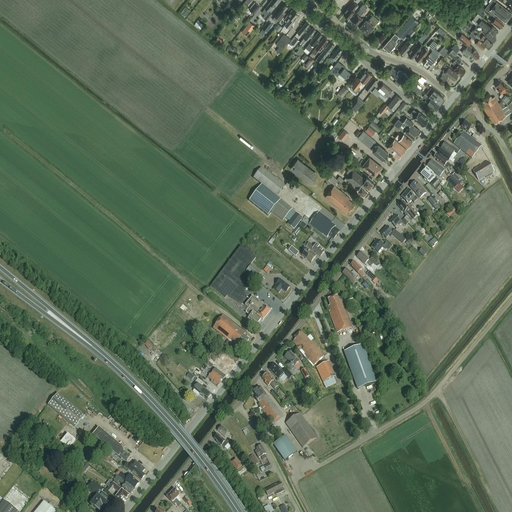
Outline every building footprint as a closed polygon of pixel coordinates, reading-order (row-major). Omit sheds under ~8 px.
[(276,4),(279,0),(271,0),(269,3),(265,9),(268,11),(263,18),(267,21),(272,15),(268,11),(273,6),(274,7),(274,6),(275,7),(276,5),(276,4)] [(504,16),(508,19),(511,14),(497,2),(496,2),(494,1),(494,0),(491,0),(489,3),(504,15),(504,16)] [(351,9),(356,4),(353,2),(344,12),(345,13),(343,14),(348,18),(352,14),(352,15),(354,12),(351,9)] [(254,13),(256,11),(260,6),(255,3),(251,7),(249,9),(249,10),(251,11),(252,12),(254,13)] [(505,22),(508,19),(504,16),(504,15),(489,3),(485,9),(493,16),(494,16),(495,14),(505,22)] [(284,4),(278,12),(275,16),(279,20),(285,12),(284,11),(288,7),(284,4)] [(360,22),(362,19),(360,16),(367,8),(363,5),(361,8),(359,10),(360,10),(353,17),(354,18),(351,21),(357,25),(359,22),(360,22)] [(180,12),(186,17),(190,11),(185,7),(180,12)] [(288,21),(295,13),(292,10),(285,19),(288,21)] [(286,30),(287,28),(288,28),(292,24),(293,24),(294,22),(296,18),(299,15),(298,15),(298,14),(296,13),(295,13),(288,21),(285,25),(283,28),(286,30)] [(475,27),(479,30),(480,28),(486,33),(485,34),(493,41),(496,38),(494,36),(498,31),(496,29),(492,26),(491,27),(481,20),(483,18),(478,13),(473,19),(478,24),(475,27)] [(366,20),(361,26),(360,28),(367,34),(374,27),(379,20),(373,15),(367,21),(366,20)] [(403,39),(414,26),(418,22),(412,16),(396,34),(395,32),(391,36),(389,39),(383,46),(389,51),(395,44),(397,41),(396,40),(395,40),(399,36),(403,39)] [(499,28),(503,23),(494,16),(493,16),(492,18),(494,20),(492,22),(498,27),(499,28)] [(255,25),(249,21),(244,28),(249,32),(255,25)] [(272,25),(268,22),(263,29),(266,32),(272,25)] [(307,28),(308,26),(309,25),(306,22),(297,33),(301,36),(304,32),(305,33),(307,29),(307,28)] [(311,38),(314,34),(313,34),(316,30),(312,27),(300,43),(303,45),(307,41),(310,37),(311,38)] [(437,31),(444,37),(447,33),(440,27),(437,31)] [(477,32),(479,30),(475,27),(470,32),(471,33),(473,35),(486,45),(488,48),(493,42),(483,34),(482,36),(477,32)] [(410,38),(416,32),(412,29),(407,36),(410,38)] [(317,43),(319,40),(319,39),(322,35),(318,32),(305,48),(309,51),(316,43),(317,43)] [(482,49),(486,45),(473,35),(471,33),(469,35),(475,40),(477,41),(475,44),(478,46),(482,49)] [(475,59),(479,55),(475,51),(476,50),(469,44),(471,41),(462,34),(458,38),(466,45),(465,46),(466,47),(462,52),(466,56),(469,53),(475,59)] [(282,50),(290,39),(284,35),(281,39),(283,41),(279,47),(282,50)] [(378,40),(382,44),(387,38),(383,35),(378,40)] [(291,48),(293,45),(295,46),(299,41),(294,37),(290,42),(288,45),(291,48)] [(325,44),(328,40),(324,37),(312,53),(315,55),(318,51),(319,51),(322,48),(323,48),(325,45),(325,44)] [(404,55),(413,44),(408,40),(399,51),(400,51),(400,52),(401,53),(402,53),(404,55)] [(412,58),(424,45),(419,41),(417,44),(411,51),(408,54),(412,58)] [(428,47),(432,51),(438,44),(433,41),(428,47)] [(331,49),(334,45),(330,42),(318,57),(317,59),(320,62),(325,56),(328,53),(329,53),(332,50),(331,49)] [(451,53),(454,55),(460,49),(455,44),(451,48),(453,50),(451,53)] [(424,46),(414,57),(419,62),(429,51),(424,46)] [(339,55),(342,50),(339,47),(336,50),(330,57),(331,57),(330,58),(332,61),(333,59),(335,61),(340,55),(339,55)] [(439,52),(444,56),(448,50),(444,47),(439,52)] [(461,76),(465,70),(458,64),(461,61),(454,55),(451,53),(453,50),(451,48),(447,53),(451,57),(451,58),(454,61),(452,63),(456,67),(454,70),(461,76)] [(431,65),(438,56),(432,51),(426,58),(427,59),(423,64),(427,68),(430,65),(431,65)] [(308,63),(305,66),(309,69),(315,61),(311,58),(307,62),(308,63)] [(312,72),(314,74),(321,66),(318,64),(312,72)] [(333,73),(339,66),(336,64),(329,73),(332,75),(333,73)] [(348,75),(350,73),(344,68),(345,67),(341,64),(339,66),(333,73),(337,76),(340,73),(346,78),(348,75),(348,76),(349,75),(348,75)] [(401,83),(407,76),(407,75),(405,73),(404,74),(404,73),(403,74),(402,73),(402,72),(400,71),(399,71),(399,70),(397,72),(392,68),(388,72),(401,83)] [(442,75),(447,78),(448,76),(454,81),(458,75),(448,68),(444,73),(444,72),(442,75)] [(363,87),(372,76),(366,71),(359,79),(358,78),(352,87),(356,90),(360,84),(363,87)] [(373,77),(365,88),(369,91),(377,80),(373,77)] [(507,93),(510,91),(505,87),(505,86),(504,85),(503,85),(500,82),(496,87),(500,90),(499,91),(502,94),(502,93),(503,93),(505,91),(507,93)] [(418,94),(421,90),(411,83),(408,86),(411,88),(411,89),(418,94)] [(383,84),(380,88),(388,95),(391,90),(383,84)] [(342,88),(338,93),(343,97),(349,91),(345,88),(342,88)] [(440,105),(444,99),(444,98),(431,88),(426,94),(440,105)] [(436,109),(440,105),(426,94),(425,93),(423,96),(426,99),(425,101),(427,103),(436,109)] [(394,110),(397,106),(397,105),(402,99),(397,95),(388,105),(386,104),(379,112),(382,114),(387,109),(392,113),(394,110)] [(508,105),(511,101),(505,95),(502,99),(508,105)] [(483,108),(493,124),(511,112),(507,106),(502,109),(501,107),(495,97),(492,98),(491,96),(481,102),(485,107),(483,108)] [(356,111),(364,102),(358,97),(350,107),(356,111)] [(398,108),(403,111),(407,105),(403,102),(398,108)] [(422,126),(428,120),(419,112),(418,114),(414,110),(410,115),(414,118),(413,119),(417,122),(417,121),(419,122),(419,123),(422,126)] [(404,132),(414,140),(420,131),(412,125),(413,123),(406,118),(402,122),(398,119),(394,124),(402,131),(404,132)] [(382,129),(372,121),(370,124),(379,132),(382,129)] [(476,141),(478,138),(475,134),(476,133),(475,131),(471,128),(472,127),(469,124),(469,125),(465,122),(462,127),(465,130),(465,131),(470,134),(470,133),(473,136),(472,137),(476,141)] [(390,135),(396,127),(394,125),(387,133),(390,135)] [(371,137),(375,132),(369,127),(365,131),(371,137)] [(344,130),(338,136),(343,140),(348,134),(344,130)] [(357,138),(361,140),(370,148),(371,147),(373,148),(373,151),(383,160),(388,153),(378,145),(375,145),(374,144),(376,141),(363,131),(357,138)] [(482,147),(463,132),(453,144),(472,159),(482,147)] [(407,148),(413,141),(404,134),(398,141),(407,148)] [(395,139),(390,145),(387,148),(399,158),(406,149),(395,139)] [(456,155),(459,152),(452,147),(451,148),(445,143),(441,149),(451,157),(454,153),(456,155)] [(454,161),(451,158),(440,150),(438,153),(440,155),(440,156),(442,158),(448,162),(449,161),(453,163),(454,161)] [(450,170),(452,167),(447,163),(437,155),(434,158),(439,162),(438,163),(444,167),(447,169),(448,168),(450,170)] [(312,184),(321,174),(301,157),(292,168),(312,184)] [(369,158),(362,167),(371,173),(372,174),(374,176),(380,170),(381,168),(380,166),(369,158)] [(440,177),(445,171),(432,161),(427,167),(435,173),(435,174),(440,177)] [(478,181),(494,172),(488,162),(472,171),(478,181)] [(369,187),(373,183),(367,178),(366,179),(351,167),(347,172),(349,174),(346,178),(358,188),(357,189),(364,194),(367,190),(370,187),(369,187)] [(261,169),(253,179),(276,197),(284,187),(261,169)] [(429,184),(435,177),(426,169),(420,176),(429,184)] [(458,182),(461,179),(456,174),(453,177),(458,182)] [(335,185),(338,181),(332,175),(328,179),(335,185)] [(459,185),(452,178),(448,181),(455,188),(459,185)] [(437,189),(440,186),(436,180),(431,185),(436,190),(437,191),(438,190),(437,189)] [(420,199),(426,193),(417,183),(416,182),(410,187),(420,199)] [(271,212),(280,200),(262,185),(249,202),(268,217),(271,212)] [(348,213),(355,205),(349,200),(350,198),(334,185),(325,197),(339,208),(341,208),(342,209),(342,208),(348,213)] [(411,200),(414,203),(417,200),(414,197),(415,197),(408,190),(401,197),(408,205),(411,200)] [(433,207),(436,204),(431,198),(428,201),(433,207)] [(406,206),(402,202),(398,206),(401,210),(404,213),(406,211),(413,220),(417,217),(413,211),(412,209),(409,207),(408,208),(407,206),(406,206)] [(454,207),(447,213),(451,217),(457,210),(454,207)] [(319,212),(309,225),(326,238),(328,236),(334,240),(339,232),(334,228),(335,227),(331,224),(332,223),(319,212)] [(293,230),(303,219),(296,213),(289,221),(287,225),(293,230)] [(405,227),(410,221),(406,217),(402,222),(395,216),(389,223),(395,228),(397,225),(399,226),(401,223),(405,227)] [(392,235),(397,240),(403,244),(406,241),(394,231),(393,233),(387,227),(380,234),(386,239),(389,236),(390,237),(392,235)] [(429,244),(432,248),(435,246),(434,245),(437,242),(435,239),(429,244)] [(392,247),(386,241),(385,243),(386,243),(383,246),(377,241),(371,248),(378,254),(382,248),(389,251),(392,247)] [(324,252),(319,249),(319,247),(316,245),(314,247),(311,245),(310,245),(309,244),(307,246),(320,257),(324,252)] [(252,321),(257,325),(261,320),(263,322),(270,312),(265,308),(245,292),(254,280),(245,273),(256,258),(241,246),(210,287),(225,299),(227,296),(246,312),(246,313),(248,315),(251,313),(252,314),(248,319),(251,322),(252,321)] [(287,250),(295,257),(299,253),(291,246),(287,250)] [(311,264),(316,257),(307,249),(302,256),(311,264)] [(371,267),(373,264),(375,266),(378,263),(372,257),(369,261),(361,253),(357,257),(364,265),(367,263),(371,267)] [(358,274),(360,276),(361,277),(363,274),(360,271),(362,269),(359,266),(358,267),(354,262),(350,266),(358,274)] [(255,280),(258,276),(260,274),(251,266),(246,272),(251,276),(255,280)] [(343,274),(344,276),(350,281),(349,282),(353,285),(356,282),(354,280),(356,278),(351,273),(350,273),(346,270),(343,274)] [(366,274),(373,281),(376,278),(369,271),(366,274)] [(275,285),(276,286),(273,290),(278,294),(281,290),(285,293),(290,288),(280,280),(275,285)] [(337,334),(352,328),(342,300),(339,301),(337,296),(328,300),(330,306),(328,307),(330,311),(329,312),(337,334)] [(243,348),(249,341),(244,336),(246,333),(223,315),(213,328),(228,340),(226,344),(229,346),(233,342),(236,345),(237,344),(243,348)] [(195,333),(198,329),(192,325),(189,329),(195,333)] [(313,367),(324,357),(311,342),(313,340),(309,336),(307,338),(306,336),(305,336),(301,332),(294,338),(295,340),(293,342),(297,347),(295,349),(298,352),(299,351),(313,367)] [(149,348),(153,344),(148,339),(145,343),(149,348)] [(355,384),(357,390),(376,383),(363,345),(344,352),(355,384)] [(290,371),(299,362),(289,353),(284,358),(289,362),(286,366),(290,371)] [(225,355),(217,366),(223,370),(224,369),(231,374),(238,364),(225,355)] [(325,389),(336,384),(333,379),(336,378),(329,362),(316,368),(325,389)] [(278,367),(275,364),(269,370),(271,372),(271,373),(278,380),(283,375),(289,380),(292,377),(285,369),(282,371),(278,367)] [(218,387),(226,377),(214,368),(212,371),(212,372),(208,377),(212,381),(211,382),(218,387)] [(300,372),(304,380),(309,377),(305,369),(300,372)] [(278,387),(267,375),(262,379),(266,383),(265,384),(268,387),(270,385),(275,390),(278,387)] [(212,395),(201,386),(203,383),(198,379),(195,382),(196,382),(194,385),(195,386),(193,389),(194,389),(193,391),(194,393),(197,395),(198,395),(199,394),(207,401),(212,395)] [(272,424),(283,416),(269,397),(267,397),(260,388),(258,390),(257,390),(253,393),(257,398),(256,399),(259,404),(259,405),(260,407),(260,408),(272,424)] [(58,394),(48,406),(75,428),(85,416),(58,394)] [(300,414),(286,424),(303,448),(317,439),(300,414)] [(222,426),(217,431),(225,438),(229,434),(222,426)] [(100,441),(115,454),(118,457),(117,459),(119,461),(122,457),(127,462),(130,458),(130,457),(124,451),(122,447),(98,428),(92,435),(100,441)] [(67,434),(60,443),(68,450),(75,441),(67,434)] [(224,448),(228,444),(223,439),(222,439),(218,435),(214,439),(218,442),(217,443),(221,447),(221,446),(224,448)] [(273,445),(284,461),(297,453),(285,436),(273,445)] [(115,454),(100,441),(97,445),(112,458),(115,454)] [(263,461),(266,459),(265,455),(266,454),(261,446),(256,449),(257,451),(255,452),(258,459),(261,457),(263,461)] [(254,466),(258,464),(254,455),(250,458),(254,466)] [(235,459),(231,463),(237,471),(242,467),(235,459)] [(141,481),(145,476),(142,473),(145,470),(140,466),(140,465),(138,463),(137,463),(135,462),(131,466),(127,463),(124,467),(128,470),(128,471),(130,472),(141,481)] [(119,477),(126,483),(135,490),(140,485),(133,479),(134,478),(130,475),(127,478),(122,473),(119,477)] [(117,483),(118,482),(119,481),(124,485),(122,488),(125,491),(126,490),(131,495),(135,490),(126,483),(118,477),(117,476),(113,480),(117,483)] [(110,506),(113,502),(102,493),(103,490),(92,482),(87,488),(98,497),(91,506),(98,511),(99,511),(103,508),(107,511),(111,507),(110,506)] [(126,499),(129,496),(113,483),(109,488),(112,490),(114,490),(119,493),(115,497),(120,501),(123,497),(126,499)] [(276,496),(284,491),(283,488),(281,483),(275,486),(275,485),(265,491),(268,496),(275,493),(276,496)] [(180,495),(175,490),(170,494),(178,501),(180,499),(178,498),(180,495)] [(178,501),(170,494),(167,498),(174,505),(176,504),(179,507),(181,505),(178,501)] [(18,511),(4,501),(0,505),(0,511),(18,511)] [(56,511),(44,502),(35,511),(56,511)]
